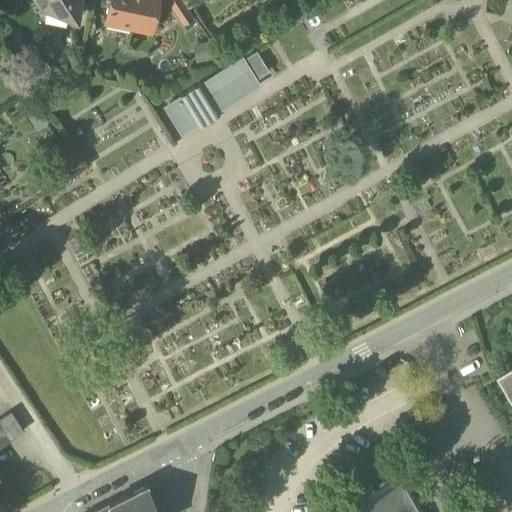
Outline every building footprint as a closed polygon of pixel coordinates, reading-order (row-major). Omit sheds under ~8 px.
[(46,9),(47,9),(47,4),(44,0),(38,0),(44,8),(46,9)] [(44,0),(47,4),(47,9),(44,19),(65,23),(67,13),(77,15),(79,3),(80,0),(44,0)] [(105,19),(150,28),(153,14),(156,15),(157,14),(159,3),(159,2),(155,1),(155,0),(104,0),(105,0),(108,5),(105,19)] [(166,0),(181,23),(193,15),(187,7),(182,0),(166,0)] [(253,78),(253,79),(268,70),(255,49),(241,58),(253,78)] [(166,105),(181,129),(190,124),(187,120),(193,116),(196,120),(198,124),(218,112),(217,109),(213,103),(253,78),(241,58),(201,83),(199,81),(179,93),(181,96),(166,105)] [(213,103),(217,109),(256,84),(253,79),(253,78),(213,103)] [(511,511),(511,362),(493,374),(511,406),(511,511)] [(10,409),(0,415),(0,417),(12,436),(23,429),(10,409)] [(12,436),(0,417),(0,440),(2,443),(12,436)] [(420,511),(400,477),(355,504),(359,511),(420,511)] [(161,511),(146,481),(108,500),(113,511),(161,511)] [(113,511),(108,500),(84,511),(113,511)]
